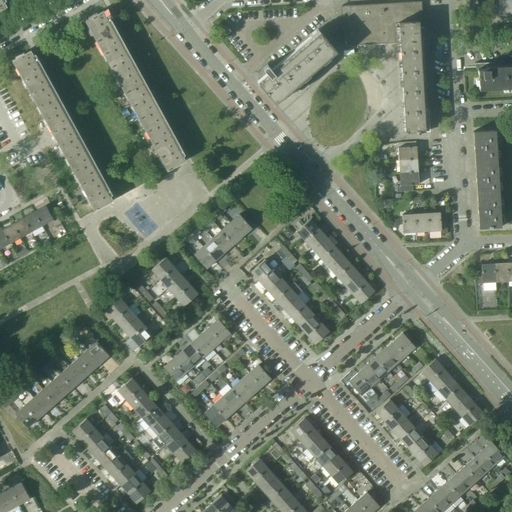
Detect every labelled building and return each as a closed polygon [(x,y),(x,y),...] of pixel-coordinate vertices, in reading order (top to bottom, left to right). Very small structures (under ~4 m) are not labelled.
[(424,35),(423,26),(421,1),(340,6),(343,46),(400,43),(403,107),(405,132),(429,131),(423,35),(424,35)] [(185,161),(107,19),(112,16),(107,9),(85,21),(167,171),(185,161)] [(319,32),(300,49),(299,48),(278,66),(279,67),(273,71),(267,64),(263,68),(259,72),(265,78),(259,83),(275,103),(295,86),(303,80),(303,81),(310,76),(309,75),(316,68),(336,51),(319,32)] [(112,200),(33,55),(30,51),(12,60),(94,210),(112,200)] [(492,62),(479,63),(480,69),(477,69),(478,89),(511,87),(511,66),(493,68),(492,62)] [(495,130),(473,131),(475,164),(497,163),(495,130)] [(416,146),(398,147),(398,159),(417,158),(416,146)] [(417,158),(398,159),(399,173),(417,172),(417,158)] [(497,163),(475,164),(476,196),(499,195),(497,163)] [(417,172),(399,173),(400,185),(412,185),(418,184),(417,172)] [(499,195),(476,196),(478,228),(501,227),(499,195)] [(45,205),(34,211),(42,226),(53,220),(45,205)] [(34,211),(23,218),(31,232),(42,226),(34,211)] [(440,212),(427,213),(428,231),(440,231),(440,234),(447,233),(446,217),(440,218),(440,212)] [(427,213),(414,214),(415,232),(428,231),(427,213)] [(251,228),(239,214),(230,222),(242,236),(251,228)] [(414,214),(401,214),(403,233),(415,232),(414,214)] [(23,218),(12,223),(20,238),(31,232),(23,218)] [(310,219),(296,231),(304,240),(318,228),(310,219)] [(242,236),(230,222),(221,230),(233,244),(242,236)] [(12,223),(2,229),(9,243),(20,238),(12,223)] [(318,228),(304,240),(312,249),(326,237),(318,228)] [(2,229),(0,230),(0,248),(9,243),(2,229)] [(197,229),(191,234),(195,237),(200,232),(197,229)] [(233,244),(221,230),(212,238),(224,252),(233,244)] [(191,234),(186,239),(189,242),(195,237),(191,234)] [(326,237),(312,249),(320,258),(334,246),(326,237)] [(224,252),(212,238),(203,246),(215,260),(224,252)] [(215,260),(203,246),(193,255),(206,269),(215,260)] [(334,246),(320,258),(328,267),(342,255),(334,246)] [(342,255),(328,267),(336,276),(350,264),(342,255)] [(173,266),(165,257),(151,270),(159,279),(173,266)] [(264,259),(250,272),(259,281),(273,268),(264,259)] [(493,263),(481,264),(481,270),(482,282),(482,283),(495,282),(493,263)] [(506,263),(493,263),(495,282),(507,281),(506,263)] [(350,264),(336,276),(344,285),(358,273),(350,264)] [(181,275),(173,266),(159,279),(167,288),(181,275)] [(273,268),(259,281),(266,290),(280,277),(273,268)] [(358,273),(344,285),(352,294),(366,282),(358,273)] [(189,284),(181,275),(167,288),(175,297),(189,284)] [(280,277),(266,290),(275,299),(289,286),(280,277)] [(366,282),(352,294),(360,303),(374,291),(366,282)] [(198,294),(189,284),(175,297),(184,306),(198,294)] [(289,286),(275,299),(283,308),(297,295),(289,286)] [(297,295),(283,308),(290,317),(304,304),(297,295)] [(120,298),(106,310),(114,320),(128,307),(120,298)] [(304,304),(290,317),(299,326),(312,313),(304,304)] [(128,307),(114,320),(122,328),(136,316),(128,307)] [(312,313),(299,326),(307,335),(321,322),(312,313)] [(136,316),(122,328),(130,337),(144,325),(136,316)] [(217,319),(208,327),(221,341),(230,333),(217,319)] [(321,322),(307,335),(315,344),(329,331),(321,322)] [(144,325),(130,337),(138,347),(152,334),(144,325)] [(208,327),(199,335),(212,349),(221,341),(208,327)] [(402,333),(393,341),(405,355),(415,347),(402,333)] [(199,335),(190,343),(203,357),(212,349),(199,335)] [(109,355),(96,341),(87,350),(99,363),(109,355)] [(393,341),(384,349),(397,363),(405,355),(393,341)] [(190,343),(181,351),(194,365),(203,357),(190,343)] [(384,349),(375,357),(387,371),(397,363),(384,349)] [(99,363),(87,350),(78,358),(90,371),(99,363)] [(181,351),(172,359),(185,373),(194,365),(181,351)] [(375,357),(366,365),(379,379),(387,371),(375,357)] [(90,371),(78,358),(69,365),(82,379),(90,371)] [(172,359),(163,367),(176,381),(185,373),(172,359)] [(435,359),(425,367),(421,371),(429,381),(443,368),(435,359)] [(270,378),(258,364),(249,372),(261,386),(270,378)] [(82,379),(69,365),(60,373),(73,387),(82,379)] [(366,365),(357,373),(369,387),(379,379),(366,365)] [(443,368),(429,381),(437,390),(451,377),(443,368)] [(261,386),(249,372),(240,380),(252,394),(261,386)] [(73,387),(60,373),(51,381),(64,395),(73,387)] [(357,373),(348,381),(360,395),(369,387),(357,373)] [(451,377),(437,390),(445,399),(459,386),(451,377)] [(140,387),(131,378),(117,390),(126,400),(140,387)] [(252,394),(240,380),(231,388),(243,402),(252,394)] [(64,395),(51,381),(42,389),(55,403),(64,395)] [(459,386),(445,399),(453,407),(467,395),(459,386)] [(147,396),(140,387),(126,400),(133,408),(147,396)] [(243,402),(231,388),(222,397),(234,410),(243,402)] [(55,403),(42,389),(33,397),(46,411),(55,403)] [(467,395),(453,407),(461,416),(475,404),(467,395)] [(155,405),(147,396),(133,408),(142,417),(155,405)] [(46,411),(33,397),(24,405),(37,419),(46,411)] [(234,410),(222,397),(213,404),(225,418),(234,410)] [(389,399),(375,412),(383,421),(397,409),(389,399)] [(225,418),(213,404),(204,413),(216,427),(225,418)] [(475,404),(461,416),(469,425),(483,413),(475,404)] [(37,419),(24,405),(15,414),(27,428),(37,419)] [(163,414),(155,405),(142,417),(149,426),(163,414)] [(397,409),(383,421),(391,430),(405,418),(397,409)] [(171,423),(163,414),(149,426),(157,435),(171,423)] [(86,418),(72,431),(80,440),(94,428),(86,418)] [(312,427),(304,418),(290,430),(298,439),(312,427)] [(405,418),(391,430),(399,439),(413,427),(405,418)] [(179,432),(171,423),(157,435),(165,444),(179,432)] [(320,436),(312,427),(298,439),(306,448),(320,436)] [(413,427),(399,439),(407,448),(421,435),(413,427)] [(94,428),(80,440),(88,449),(102,436),(94,428)] [(187,441),(179,432),(165,444),(173,453),(187,441)] [(421,435),(407,448),(415,457),(429,444),(421,435)] [(102,436),(88,449),(96,458),(110,446),(102,436)] [(328,445),(320,436),(306,448),(314,457),(328,445)] [(196,450),(187,441),(173,453),(182,463),(196,450)] [(491,442),(482,450),(494,464),(504,456),(491,442)] [(429,444),(415,457),(424,466),(437,453),(429,444)] [(336,454),(328,445),(314,457),(322,466),(336,454)] [(110,446),(96,458),(104,467),(118,454),(110,446)] [(482,450),(473,458),(485,472),(494,464),(482,450)] [(118,454),(104,467),(112,476),(126,463),(118,454)] [(345,463),(336,454),(322,466),(331,476),(345,463)] [(259,458),(245,471),(253,480),(267,467),(259,458)] [(473,458),(464,466),(476,480),(485,472),(473,458)] [(126,463),(112,476),(120,485),(134,472),(126,463)] [(352,472),(345,463),(331,476),(338,484),(352,472)] [(464,466),(455,474),(467,488),(476,480),(464,466)] [(267,467),(253,480),(261,489),(275,476),(267,467)] [(134,472),(120,485),(128,494),(142,481),(134,472)] [(455,474),(446,482),(458,496),(467,488),(455,474)] [(275,476),(261,489),(269,498),(283,485),(275,476)] [(142,481),(128,494),(136,503),(150,491),(142,481)] [(21,482),(10,488),(19,504),(30,498),(21,482)] [(446,482),(437,490),(450,504),(458,496),(446,482)] [(283,485),(269,498),(277,507),(291,494),(283,485)] [(372,487),(366,492),(378,505),(385,500),(379,494),(378,494),(372,487)] [(10,488),(0,493),(0,494),(9,510),(19,504),(10,488)] [(437,490),(428,498),(441,511),(450,504),(437,490)] [(338,500),(336,497),(337,496),(334,492),(327,499),(330,503),(330,502),(333,505),(338,500)] [(378,505),(366,492),(357,500),(368,511),(371,511),(379,506),(378,505)] [(0,494),(0,511),(4,511),(9,510),(0,494)] [(291,494),(277,507),(281,511),(289,511),(299,504),(291,494)] [(221,495),(212,503),(220,511),(229,511),(233,509),(221,495)] [(428,498),(419,506),(424,511),(440,511),(441,511),(428,498)] [(368,511),(357,500),(348,508),(351,511),(368,511)] [(220,511),(212,503),(203,511),(204,511),(220,511)]
